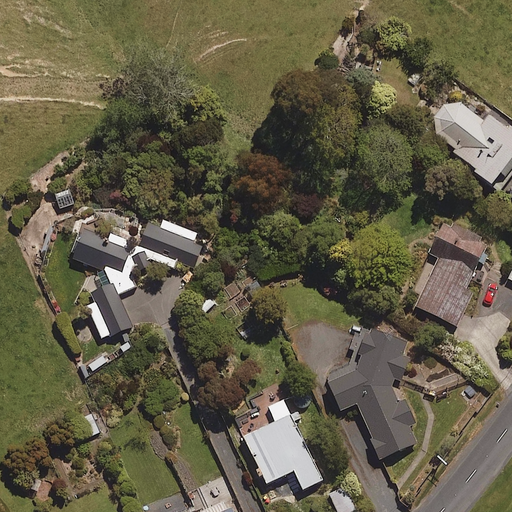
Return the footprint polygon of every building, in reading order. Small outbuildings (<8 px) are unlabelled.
[(470,166),(497,189),(511,171),(511,123),(492,106),(481,119),(458,99),(442,99),(431,112),(432,130),(472,163),(470,166)] [(156,222),(147,219),(130,248),(124,237),(108,229),(106,243),(101,242),(101,237),(82,229),(69,254),(99,269),(86,282),(90,290),(91,317),(101,339),(133,324),(120,293),(136,284),(132,271),(134,267),(143,270),(148,258),(174,268),(176,262),(192,268),(202,242),(191,238),(194,229),(159,216),(156,222)] [(487,238),(440,216),(424,250),(435,254),(412,303),(456,324),(472,290),(464,287),(487,238)] [(405,338),(368,322),(356,349),(362,352),(355,367),(326,379),(337,408),(356,400),(377,455),(414,441),(407,424),(412,422),(403,398),(396,400),(390,383),(392,378),(396,379),(407,355),(400,352),(405,338)] [(320,477),(282,399),(268,405),(275,421),(243,436),(264,481),(292,468),(301,487),(320,477)] [(357,511),(345,487),(329,495),(337,511),(357,511)] [(232,511),(227,499),(196,511),(232,511)]
